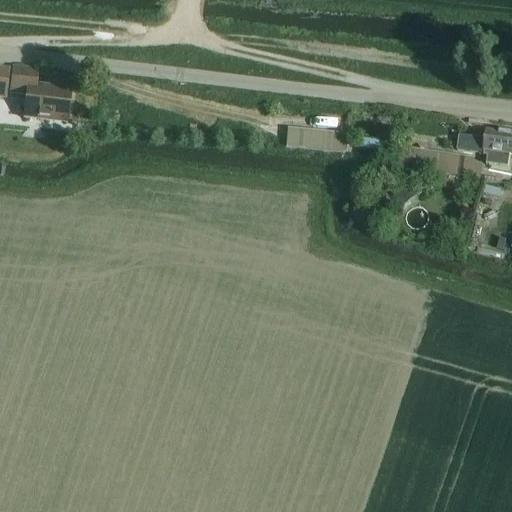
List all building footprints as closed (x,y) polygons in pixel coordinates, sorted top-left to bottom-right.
[(0,100),(5,101),(9,69),(0,67),(0,100)] [(71,87),(45,85),(37,84),(38,70),(14,68),(11,94),(25,96),(23,119),(67,123),(71,87)] [(288,128),(286,146),(293,147),(345,152),(347,134),(288,128)] [(460,143),(459,150),(483,154),(483,156),(487,157),(486,165),(487,165),(507,168),(509,156),(511,156),(511,133),(488,130),(487,140),(461,136),(460,143)] [(359,139),(358,148),(382,151),(383,142),(359,139)] [(398,165),(398,169),(415,172),(431,174),(479,180),(481,164),(474,163),(475,159),(418,151),(401,149),(398,165)] [(391,193),(402,208),(419,196),(407,180),(391,193)]
